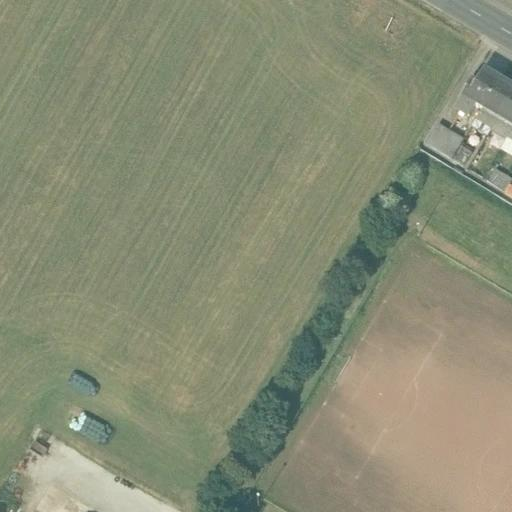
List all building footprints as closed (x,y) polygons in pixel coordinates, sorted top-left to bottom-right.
[(484,71),(476,84),(472,81),(456,108),(470,117),(476,105),(483,109),(500,81),(484,71)] [(511,96),(511,87),(500,81),(483,109),(476,120),(492,130),(511,96)] [(511,96),(492,130),(492,131),(496,133),(496,134),(508,141),(509,139),(508,139),(511,131),(511,96)] [(451,134),(438,126),(427,146),(440,153),(451,134)] [(463,142),(451,134),(440,153),(452,161),(463,142)] [(472,154),(462,147),(454,161),(464,167),(472,154)] [(511,182),(511,180),(496,171),(488,183),(506,193),(511,182)]
